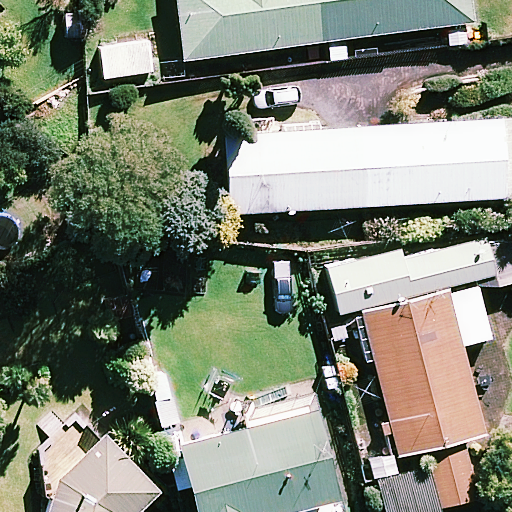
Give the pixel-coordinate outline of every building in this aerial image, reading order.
[(171,0),(178,58),(323,41),(325,61),(343,59),(341,37),(466,23),(462,0),(171,0)] [(148,71),(143,40),(95,48),(100,79),(148,71)] [(511,194),(511,116),(217,134),(221,212),(511,194)] [(328,310),(352,306),(395,473),(371,479),(379,511),(432,511),(431,508),(473,497),(458,439),(479,434),(456,345),(485,338),(472,284),(446,290),(445,283),(487,275),(480,237),(397,252),(395,245),(319,259),(328,310)] [(259,511),(325,496),(303,405),(164,439),(181,511),(259,511)] [(100,439),(86,448),(58,473),(47,511),(122,511),(148,488),(100,439)]
